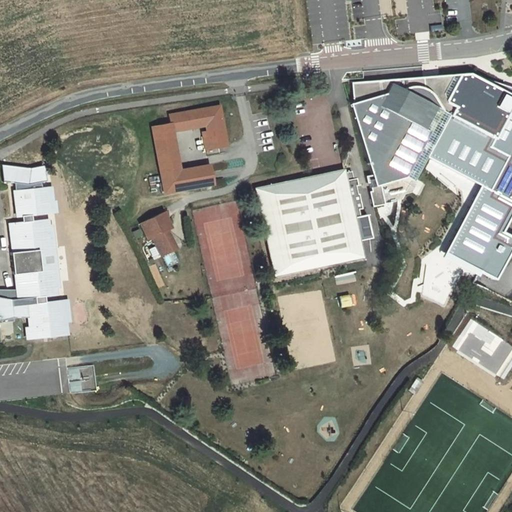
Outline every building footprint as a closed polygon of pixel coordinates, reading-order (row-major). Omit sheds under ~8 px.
[(413,181),(426,156),(483,186),(447,256),(499,283),(511,257),(511,234),(501,230),(511,209),(511,87),(494,82),(465,71),(464,74),(458,71),(457,73),(349,81),(348,102),(370,174),(362,176),(369,204),(383,203),(378,184),(405,176),(413,181)] [(226,148),(218,103),(163,113),(166,123),(168,131),(172,131),(198,127),(203,151),(226,148)] [(166,123),(148,126),(161,195),(212,185),(207,164),(179,168),(172,131),(168,131),(166,123)] [(27,167),(0,163),(0,180),(13,183),(13,189),(10,190),(12,217),(20,216),(20,221),(30,220),(29,215),(55,213),(54,200),(51,200),(50,186),(39,187),(38,182),(44,180),(40,165),(27,167)] [(339,168),(252,187),(273,278),(360,257),(355,241),(368,239),(362,214),(355,216),(354,209),(357,208),(352,185),(353,185),(351,177),(349,178),(347,171),(340,172),(339,168)] [(162,212),(138,222),(145,237),(149,235),(158,255),(173,248),(167,234),(164,235),(162,230),(168,227),(162,212)] [(0,320),(10,317),(24,318),(26,326),(22,327),(23,340),(67,335),(64,322),(68,321),(65,299),(43,300),(42,295),(57,295),(49,218),(30,220),(20,221),(5,222),(9,254),(37,250),(38,272),(11,273),(12,289),(0,289),(0,320)] [(354,276),(336,280),(339,295),(357,291),(354,276)] [(66,367),(68,394),(94,392),(92,366),(66,367)]
